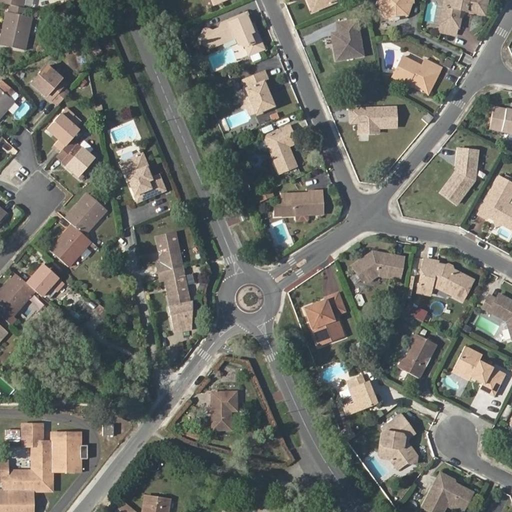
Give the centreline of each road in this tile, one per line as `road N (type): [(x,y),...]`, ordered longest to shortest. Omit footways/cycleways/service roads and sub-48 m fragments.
road 1 (tertiary): [(242,276),(126,0)]
road 2 (residential): [(235,315),(82,511)]
road 3 (residential): [(364,216),(272,0)]
road 4 (tertiary): [(362,511),(320,455),(260,319)]
road 5 (residential): [(364,216),(481,69)]
road 6 (track): [(179,392),(156,369),(127,233)]
road 7 (residential): [(364,216),(459,239),(511,268)]
